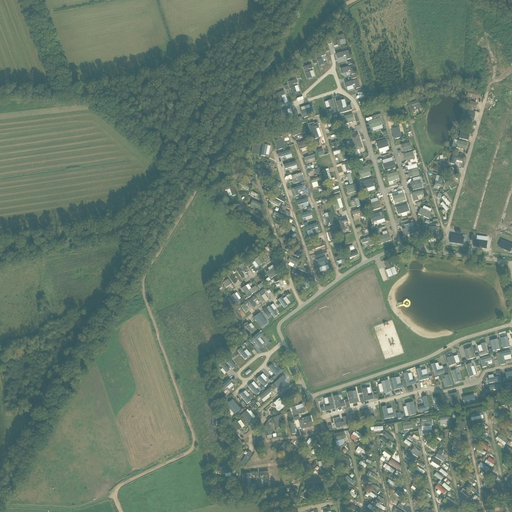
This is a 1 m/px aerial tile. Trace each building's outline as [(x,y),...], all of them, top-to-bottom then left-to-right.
[(343,35),(331,39),(334,47),(338,46),(336,41),(345,39),(343,35)] [(348,51),(336,54),(337,58),(345,56),(347,60),(351,59),(348,51)] [(324,52),(316,54),(319,66),(323,65),(321,57),(325,56),(324,52)] [(312,65),(303,68),(307,80),(311,78),(309,70),(313,69),(312,65)] [(353,66),(341,70),(342,74),(350,71),(351,75),(355,74),(353,66)] [(297,80),(288,82),(292,94),(296,93),(299,92),(298,86),(294,87),(293,85),(298,84),(297,80)] [(357,80),(345,84),(346,88),(352,86),(354,85),(356,90),(360,88),(357,80)] [(474,92),(468,90),(466,96),(478,99),(480,92),(474,90),(474,92)] [(284,91),(276,94),(280,106),(284,104),(288,103),(286,97),(282,99),(281,97),(285,95),(284,91)] [(499,103),(500,95),(490,93),(488,100),(499,103)] [(504,111),(511,108),(508,99),(501,102),(504,111)] [(328,102),(324,103),(326,108),(330,107),(331,110),(326,111),(327,115),(336,112),(332,100),(328,101),(328,102)] [(419,100),(408,103),(411,113),(415,112),(413,106),(421,104),(419,100)] [(340,101),(336,102),(340,114),(348,111),(347,107),(343,109),(341,102),(340,101)] [(309,105),(300,108),(302,111),(301,111),(303,119),(313,116),(311,108),(310,109),(309,105)] [(390,107),(388,117),(392,118),(393,112),(403,115),(404,111),(390,107)] [(286,110),(283,111),(287,123),(295,120),(293,116),(289,118),(288,116),(292,114),(290,109),(286,110)] [(475,114),(465,112),(463,119),(473,121),(475,114)] [(352,114),(341,117),(343,124),(354,121),(352,114)] [(377,118),(369,121),(371,128),(382,124),(380,117),(377,118)] [(319,128),(317,123),(314,123),(313,122),(308,124),(313,139),(319,137),(316,129),(319,128)] [(399,127),(392,129),(394,139),(402,137),(399,127)] [(470,133),(461,131),(459,138),(468,141),(470,133)] [(358,134),(349,137),(353,151),(362,148),(358,134)] [(307,139),(297,143),(299,149),(310,146),(307,139)] [(386,139),(376,142),(378,149),(388,146),(386,139)] [(467,142),(457,140),(455,147),(465,150),(467,142)] [(409,142),(401,145),(403,152),(412,149),(409,142)] [(260,145),(252,143),(250,154),(258,155),(260,145)] [(322,148),(317,150),(319,157),(325,155),(322,148)] [(413,151),(404,154),(406,161),(415,158),(413,151)] [(464,157),(453,155),(451,163),(454,164),(456,160),(463,162),(464,157)] [(393,161),(382,164),(385,171),(396,168),(393,161)] [(369,168),(357,171),(360,179),(371,175),(369,168)] [(417,168),(408,170),(410,177),(419,175),(417,168)] [(397,171),(386,175),(388,182),(399,179),(397,171)] [(444,176),(439,175),(439,177),(437,176),(434,185),(443,188),(444,184),(442,183),(444,176)] [(449,179),(446,181),(451,190),(456,187),(452,178),(449,179)] [(372,179),(361,182),(363,190),(374,186),(372,179)] [(420,179),(410,182),(412,190),(422,188),(420,179)] [(227,190),(228,196),(235,194),(233,184),(224,186),(225,191),(227,190)] [(354,185),(345,187),(347,194),(356,192),(354,185)] [(302,186),(292,189),(295,197),(299,196),(298,192),(303,190),(302,186)] [(423,190),(412,193),(414,201),(418,201),(417,196),(424,194),(423,190)] [(403,193),(393,196),(395,204),(406,200),(403,193)] [(339,195),(332,197),(336,210),(340,209),(337,200),(341,199),(339,195)] [(495,202),(495,201),(503,200),(503,195),(495,196),(489,197),(490,203),(495,202)] [(448,206),(453,202),(449,197),(446,199),(444,196),(442,197),(448,206)] [(250,206),(259,211),(262,204),(252,200),(250,206)] [(379,201),(368,204),(370,211),(381,208),(379,201)] [(407,204),(395,207),(397,214),(409,211),(407,204)] [(282,206),(279,212),(289,217),(290,213),(285,211),(287,208),(282,206)] [(362,208),(351,211),(352,215),(359,214),(360,218),(365,216),(362,208)] [(432,213),(420,208),(417,214),(429,219),(432,213)] [(382,212),(371,215),(373,222),(384,219),(382,212)] [(347,218),(338,221),(342,232),(346,231),(343,223),(348,222),(347,218)] [(413,226),(402,229),(404,236),(416,233),(413,226)] [(335,231),(328,233),(330,240),(337,239),(335,231)] [(388,233),(378,236),(380,244),(391,241),(388,233)] [(451,236),(450,244),(463,245),(463,242),(458,241),(459,237),(451,236)] [(371,237),(361,240),(362,243),(368,242),(369,246),(373,245),(371,237)] [(474,240),(473,248),(486,250),(486,246),(482,245),(482,241),(474,240)] [(289,259),(287,261),(294,265),(292,268),(295,269),(298,264),(300,260),(298,259),(298,260),(290,256),(289,259)] [(389,260),(384,262),(387,270),(392,268),(389,260)] [(240,269),(236,271),(241,279),(244,277),(241,272),(246,269),(244,266),(243,264),(238,267),(240,269)] [(267,273),(266,273),(270,279),(279,274),(275,267),(267,273)] [(266,285),(260,275),(257,277),(262,284),(258,286),(260,289),(266,285)] [(283,276),(273,280),(274,283),(279,281),(281,287),(284,286),(282,280),(284,279),(283,276)] [(227,279),(222,283),(225,288),(231,284),(227,279)] [(255,286),(248,290),(245,286),(241,288),(245,295),(243,296),(245,299),(251,295),(251,294),(257,290),(255,286)] [(256,295),(263,304),(269,299),(267,296),(268,295),(264,289),(256,295)] [(235,293),(231,296),(238,306),(242,303),(235,293)] [(282,297),(278,300),(284,308),(288,305),(282,297)] [(228,303),(222,307),(224,309),(226,312),(235,306),(229,298),(226,299),(228,303)] [(278,315),(275,310),(277,309),(273,303),(267,307),(274,318),(278,315)] [(239,321),(243,319),(237,310),(234,311),(239,321)] [(259,313),(254,318),(262,327),(268,322),(259,313)] [(249,332),(255,327),(249,320),(243,325),(249,332)] [(500,338),(502,349),(510,347),(508,336),(500,338)] [(499,339),(491,340),(492,351),(500,350),(499,339)] [(488,353),(485,343),(482,344),(483,348),(479,349),(481,356),(488,353)] [(471,348),(464,350),(468,360),(475,358),(471,348)] [(510,351),(499,353),(501,365),(506,365),(505,361),(504,357),(511,355),(510,351)] [(449,366),(456,364),(453,356),(446,358),(449,366)] [(492,356),(480,359),(482,368),(488,366),(487,362),(493,360),(492,356)] [(421,368),(416,369),(419,381),(430,378),(427,369),(422,370),(421,368)] [(455,383),(462,381),(458,369),(451,371),(455,383)] [(488,375),(489,383),(502,382),(501,371),(495,372),(495,374),(488,375)] [(410,380),(408,373),(403,374),(407,386),(417,384),(415,379),(410,380)] [(445,387),(453,385),(449,374),(445,376),(447,382),(444,383),(445,387)] [(261,375),(257,379),(265,387),(269,384),(261,375)] [(276,389),(286,380),(283,376),(273,385),(276,389)] [(394,390),(404,387),(403,383),(402,383),(399,376),(391,379),(394,390)] [(389,380),(381,381),(381,384),(378,384),(380,393),(384,392),(384,394),(392,392),(389,380)] [(270,388),(259,398),(264,403),(270,397),(269,396),(271,394),(270,393),(272,392),(270,388)] [(367,389),(363,390),(366,401),(374,399),(374,396),(369,397),(367,389)] [(296,398),(293,392),(283,396),(287,403),(296,398)] [(352,392),(347,393),(350,405),(359,403),(358,399),(353,400),(353,398),(353,397),(352,392)] [(458,392),(449,394),(452,408),(461,407),(458,392)] [(464,405),(477,403),(475,395),(463,397),(464,405)] [(424,407),(418,408),(419,413),(427,411),(429,408),(426,397),(422,398),(424,407)] [(438,397),(434,398),(437,411),(442,410),(438,397)] [(286,405),(280,398),(276,400),(279,404),(274,407),(278,412),(286,405)] [(252,407),(259,402),(256,399),(250,404),(252,407)] [(406,404),(409,416),(416,414),(413,402),(406,404)] [(300,407),(303,415),(309,413),(306,405),(300,407)] [(382,407),(384,419),(396,417),(395,412),(388,414),(387,406),(382,407)] [(493,415),(499,418),(502,412),(497,408),(493,415)] [(253,419),(246,411),(240,416),(247,424),(253,419)] [(483,411),(470,413),(472,421),(485,418),(483,411)] [(283,419),(281,415),(272,418),(277,429),(281,428),(278,421),(283,419)] [(451,416),(439,417),(439,421),(448,420),(449,428),(452,428),(451,416)] [(432,426),(431,419),(421,419),(421,427),(432,426)] [(241,428),(236,420),(229,425),(232,429),(234,433),(241,428)] [(456,425),(454,430),(461,434),(463,430),(459,428),(463,423),(459,421),(457,420),(454,424),(456,425)] [(411,422),(402,423),(403,431),(412,429),(411,422)] [(384,431),(382,435),(393,441),(395,437),(384,431)] [(346,439),(344,432),(333,435),(335,442),(346,439)] [(359,442),(362,437),(354,432),(350,438),(355,441),(356,440),(359,442)] [(416,445),(419,442),(409,434),(406,438),(416,445)] [(500,434),(496,440),(504,446),(508,440),(500,434)] [(234,435),(228,439),(233,446),(239,442),(234,435)] [(262,437),(253,438),(254,445),(254,451),(259,450),(258,444),(258,442),(262,441),(262,437)] [(457,445),(464,450),(466,447),(462,444),(465,441),(461,439),(457,445)] [(365,443),(363,446),(371,451),(373,448),(365,443)] [(365,455),(367,452),(358,447),(355,452),(359,454),(360,453),(365,455)] [(413,447),(410,453),(418,458),(419,455),(421,453),(417,450),(417,449),(413,447)] [(439,450),(435,458),(443,463),(445,460),(440,457),(443,452),(439,450)] [(249,452),(241,463),(245,465),(252,454),(249,452)] [(258,464),(263,457),(256,453),(251,460),(258,464)] [(415,460),(407,454),(405,457),(409,460),(407,462),(413,467),(415,464),(413,463),(415,460)] [(365,456),(363,460),(370,464),(373,460),(365,456)] [(349,471),(351,468),(347,465),(350,460),(345,457),(341,463),(345,465),(344,468),(349,471)] [(391,459),(388,463),(398,470),(401,466),(391,459)] [(488,472),(490,468),(481,462),(478,466),(488,472)] [(387,469),(393,473),(395,470),(385,464),(383,467),(387,469)] [(446,477),(448,474),(441,468),(439,471),(446,477)] [(441,481),(443,477),(436,472),(434,475),(441,481)] [(352,486),(355,482),(347,475),(344,479),(352,486)] [(364,476),(362,481),(371,485),(373,480),(364,476)] [(398,486),(388,480),(387,482),(388,483),(387,485),(395,491),(398,486)] [(444,483),(442,485),(449,492),(451,489),(444,483)] [(419,495),(423,491),(413,484),(412,486),(411,488),(419,495)] [(320,492),(318,492),(319,497),(328,496),(327,485),(323,485),(323,487),(320,487),(320,492)] [(374,485),(371,490),(378,493),(380,489),(374,485)] [(439,485),(434,490),(439,495),(442,493),(444,495),(446,492),(439,485)] [(301,493),(300,497),(309,500),(309,498),(313,490),(308,488),(306,495),(301,493)] [(295,502),(298,490),(295,489),(294,492),(291,492),(289,496),(292,497),(291,501),(295,502)] [(463,489),(461,492),(469,498),(472,495),(463,489)] [(282,493),(273,494),(274,505),(283,504),(282,493)] [(397,504),(400,499),(392,495),(390,500),(397,504)] [(452,497),(448,495),(444,500),(453,506),(455,503),(450,500),(452,497)] [(386,506),(381,503),(383,499),(378,496),(374,505),(384,510),(386,506)] [(420,509),(423,504),(415,498),(413,501),(415,502),(413,504),(420,509)]
